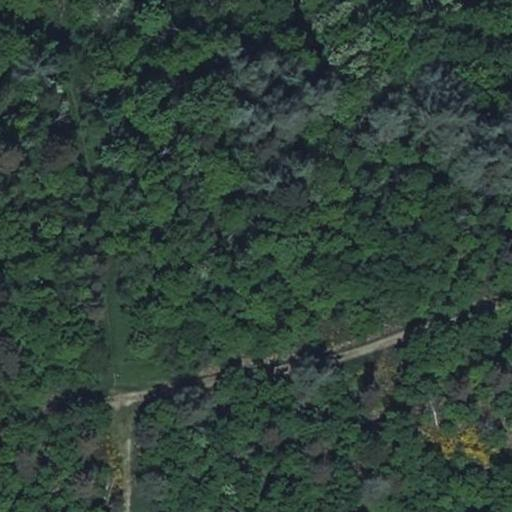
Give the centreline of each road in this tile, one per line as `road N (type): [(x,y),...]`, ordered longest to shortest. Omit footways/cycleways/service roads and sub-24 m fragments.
road 1 (track): [(511,297),(378,346),(0,418)]
road 2 (track): [(378,346),(419,433),(511,458)]
